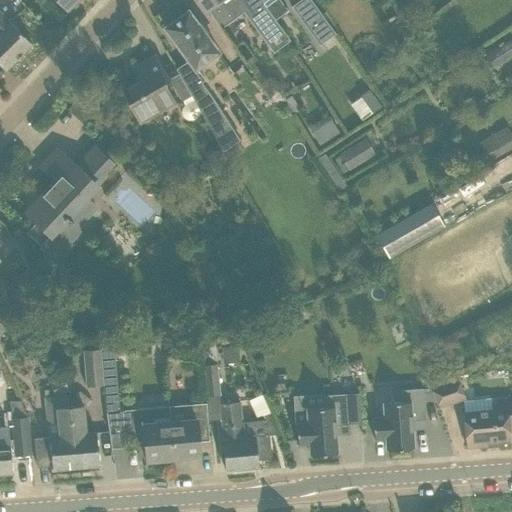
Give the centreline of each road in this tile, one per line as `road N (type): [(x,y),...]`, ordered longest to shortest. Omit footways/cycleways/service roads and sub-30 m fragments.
road 1 (tertiary): [(0,510),(282,493),(511,468)]
road 2 (residential): [(0,124),(128,0)]
